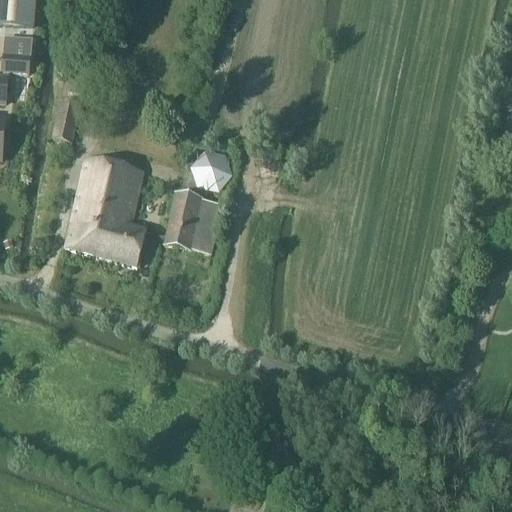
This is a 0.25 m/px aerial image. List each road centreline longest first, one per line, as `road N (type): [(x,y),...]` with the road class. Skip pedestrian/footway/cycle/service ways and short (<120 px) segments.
road 1 (unclassified): [(511,442),(0,283)]
road 2 (unknown): [(429,416),(463,367),(490,298),(511,278)]
